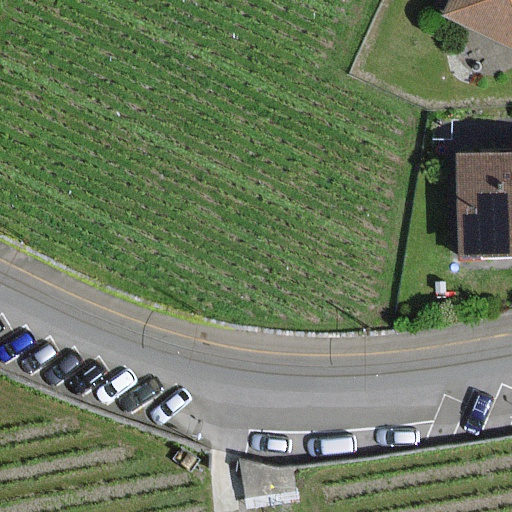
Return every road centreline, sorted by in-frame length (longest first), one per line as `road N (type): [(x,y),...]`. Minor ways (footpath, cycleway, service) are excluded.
road 1 (residential): [(511,369),(366,393),(254,390),(65,334),(0,305)]
road 2 (track): [(229,511),(221,473),(229,385)]
